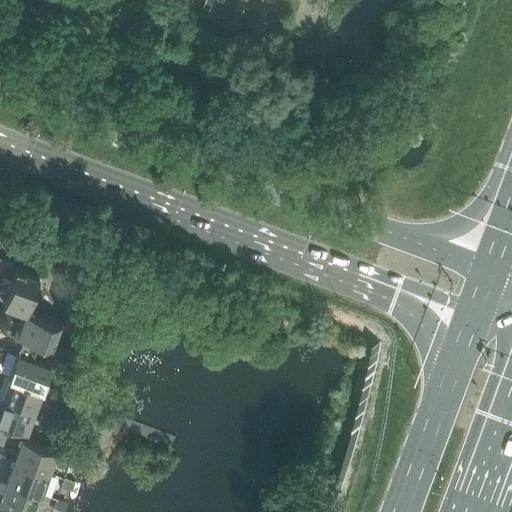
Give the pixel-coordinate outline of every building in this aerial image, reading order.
[(211,0),(209,7),(227,13),(223,24),(239,29),(247,6),(244,5),(245,0),(211,0)] [(0,299),(26,308),(38,274),(16,266),(11,277),(0,273),(0,299)] [(59,320),(25,308),(14,339),(20,342),(16,354),(32,359),(39,338),(51,343),(59,320)] [(16,354),(8,375),(42,387),(50,365),(32,359),(16,354)] [(8,375),(0,396),(34,409),(42,387),(8,375)] [(34,409),(0,396),(0,421),(26,431),(34,409)] [(22,438),(14,459),(48,472),(56,450),(22,438)] [(14,459),(6,481),(40,493),(48,472),(14,459)] [(6,481),(0,498),(0,502),(25,511),(33,511),(40,493),(6,481)] [(25,511),(0,502),(0,511),(25,511)]
